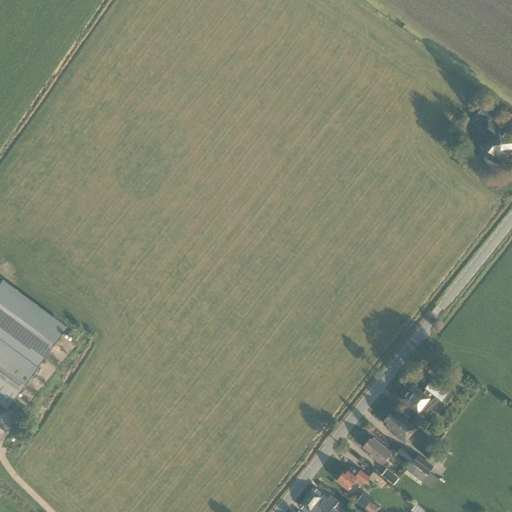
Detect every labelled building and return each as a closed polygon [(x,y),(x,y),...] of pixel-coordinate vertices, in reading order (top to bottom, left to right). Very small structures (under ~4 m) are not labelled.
[(485,114),(491,119),(496,113),(485,104),(480,110),(481,110),(485,114)] [(481,110),(477,115),(482,119),(485,114),(481,110)] [(499,129),(488,120),(480,129),(491,138),(483,148),(493,157),(494,155),(503,163),(511,151),(511,138),(511,139),(499,129)] [(0,403),(7,409),(66,329),(3,282),(0,285),(0,403)] [(418,413),(423,407),(427,411),(439,399),(441,401),(448,392),(432,379),(426,388),(426,389),(423,394),(412,386),(407,392),(407,393),(401,400),(418,413)] [(410,423),(396,413),(394,416),(390,413),(384,421),(388,424),(386,426),(397,435),(396,436),(405,443),(419,425),(412,420),(410,423)] [(412,420),(419,425),(421,427),(425,421),(417,414),(412,420)] [(371,456),(382,464),(391,453),(373,438),(371,441),(370,439),(363,447),(372,454),(371,456)] [(416,458),(402,447),(397,452),(411,463),(406,470),(432,489),(439,480),(429,472),(434,467),(418,455),(416,458)] [(357,479),(364,485),(370,478),(360,470),(355,477),(348,471),(345,475),(343,473),(337,481),(348,490),(357,479)] [(384,477),(393,484),(398,478),(389,470),(384,477)] [(301,509),(305,511),(318,511),(329,499),(316,490),(315,492),(312,490),(300,505),(303,507),(301,509)] [(372,500),(365,509),(369,511),(376,511),(381,506),(372,500)] [(339,502),(334,508),(339,511),(346,511),(349,509),(339,501),(339,502)]
